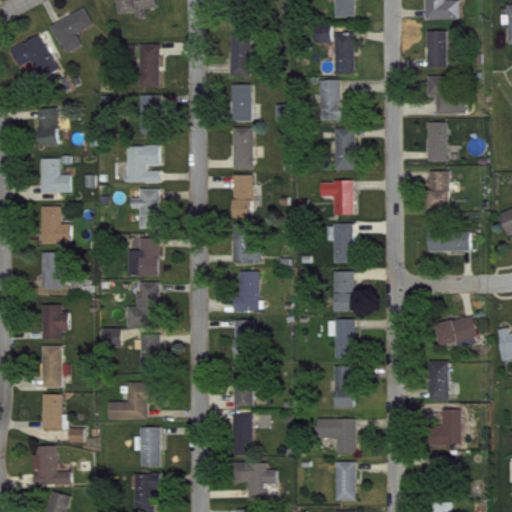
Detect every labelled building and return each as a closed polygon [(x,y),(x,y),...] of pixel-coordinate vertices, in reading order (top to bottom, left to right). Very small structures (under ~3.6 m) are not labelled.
[(127,22),(142,20),(143,27),(154,25),(153,17),(164,16),(161,0),(130,0),(123,1),(127,22)] [(324,0),(324,5),(342,4),(343,25),(362,25),(361,0),(324,0)] [(453,0),(432,0),(434,27),(467,27),(466,9),(453,9),(453,0)] [(239,33),(252,34),(252,13),(240,13),(239,33)] [(72,62),(90,54),(84,41),(101,34),(93,17),(59,31),(72,62)] [(435,76),(455,75),(454,39),(435,39),(435,76)] [(343,83),(362,82),(362,40),(342,41),(343,83)] [(27,75),(39,68),(49,86),(66,78),(47,42),(18,58),(27,75)] [(258,43),(238,43),(239,85),(259,85),(258,43)] [(147,95),(167,95),(168,52),(147,52),(147,95)] [(470,122),(469,84),(436,84),(436,105),(444,105),(444,122),(470,122)] [(362,129),(362,109),(348,109),(348,88),(329,88),(329,130),(362,129)] [(260,92),(239,92),(238,129),(259,130),(260,92)] [(147,142),(166,143),(167,103),(148,103),(147,142)] [(283,129),(295,129),(295,113),(283,113),(283,129)] [(45,117),(46,154),(67,154),(66,116),(45,117)] [(435,170),(455,170),(455,131),(435,131),(435,170)] [(260,135),(240,136),(241,178),(260,177),(260,135)] [(362,136),(342,136),(343,178),(363,177),(362,136)] [(167,154),(134,154),(134,191),(167,191),(168,179),(154,179),(154,173),(167,173),(167,154)] [(79,201),(79,183),(68,183),(68,166),(48,167),(49,201),(79,201)] [(457,217),(456,179),(436,179),(436,217),(457,217)] [(261,183),(241,183),(240,226),(260,226),(261,183)] [(360,189),(328,190),(328,205),(341,204),(341,223),(361,222),(360,189)] [(167,198),(148,198),(148,206),(139,207),(139,216),(147,216),(148,236),(167,236),(167,198)] [(79,232),(69,232),(68,215),(48,215),(49,252),(79,251),(79,232)] [(269,272),(269,254),(260,254),(260,232),(240,232),(239,271),(269,272)] [(342,249),(342,270),(361,270),(361,232),(336,233),(336,249),(342,249)] [(436,260),(478,259),(477,239),(435,240),(436,260)] [(136,259),(136,284),(166,284),(167,246),(147,246),(147,259),(136,259)] [(49,261),(50,297),(69,297),(69,279),(78,279),(77,260),(49,261)] [(362,280),(342,279),(342,320),(362,320),(362,280)] [(135,335),(167,335),(166,291),(145,291),(146,315),(135,315),(135,335)] [(76,319),(69,320),(69,313),(49,313),(50,347),(70,347),(70,339),(76,339),(76,319)] [(448,355),(486,344),(479,323),(442,334),(448,355)] [(262,328),(241,328),(242,366),(263,366),(262,328)] [(362,328),(336,328),(336,344),(342,344),(342,366),(362,367),(362,328)] [(128,338),(109,337),(109,356),(128,356),(128,338)] [(148,379),(167,379),(168,343),(148,343),(148,379)] [(70,354),(50,355),(50,396),(70,395),(70,354)] [(457,370),(436,369),(436,408),(456,408),(457,370)] [(362,374),(342,374),(343,416),(362,416),(362,374)] [(261,414),(261,377),(242,377),(241,413),(261,414)] [(116,428),(155,427),(154,410),(165,410),(164,390),(135,391),(135,410),(116,410),(116,428)] [(70,403),(51,403),(50,437),(75,437),(75,423),(70,423),(70,403)] [(449,417),(449,435),(440,435),(441,453),(469,452),(469,417),(449,417)] [(260,463),(260,422),(240,422),(241,463),(260,463)] [(324,427),(325,447),(344,447),(344,461),(364,461),(363,426),(324,427)] [(167,436),(148,435),(147,474),(166,475),(167,436)] [(91,450),(92,437),(77,436),(76,450),(91,450)] [(43,454),(44,495),(79,494),(79,479),(64,480),(64,454),(43,454)] [(438,465),(438,487),(464,486),(463,464),(438,465)] [(363,509),(364,470),(343,469),(343,508),(363,509)] [(255,507),(276,506),(276,493),(284,492),(284,478),(275,478),(274,471),(246,471),(246,491),(255,490),(255,507)] [(141,511),(161,511),(162,497),(167,497),(167,482),(142,482),(141,511)] [(76,511),(79,504),(57,499),(53,511),(76,511)]
